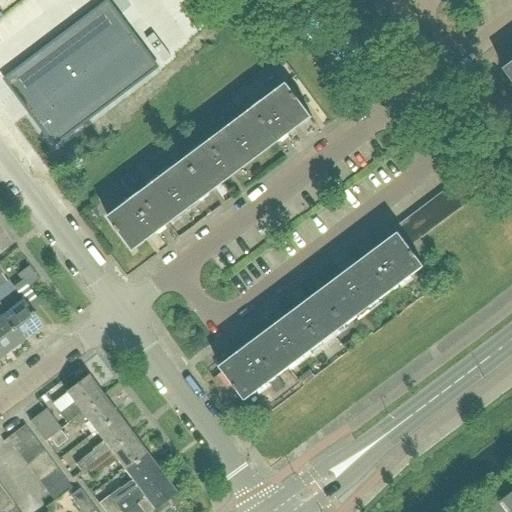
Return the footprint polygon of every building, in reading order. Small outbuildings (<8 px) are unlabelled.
[(27,89),(17,96),(55,146),(158,68),(108,2),(14,73),(27,89)] [(154,34),(146,39),(164,63),(172,57),(154,34)] [(511,62),(503,69),(511,80),(511,62)] [(131,199),(107,217),(133,252),(181,217),(313,118),(287,84),(263,101),(253,108),(141,193),(140,193),(131,199)] [(464,177),(454,184),(468,203),(479,196),(464,177)] [(476,177),(473,179),(470,182),(475,188),(481,183),(476,177)] [(454,184),(444,192),(459,211),(468,203),(454,184)] [(444,192),(434,199),(449,218),(459,211),(444,192)] [(434,199),(425,206),(439,225),(449,218),(434,199)] [(425,206),(415,213),(429,233),(439,225),(425,206)] [(420,240),(429,233),(415,213),(405,221),(420,240)] [(395,228),(398,233),(409,248),(410,247),(420,240),(405,221),(395,228)] [(424,266),(410,247),(409,248),(398,233),(220,366),(245,400),(268,383),(269,383),(279,376),(278,375),(391,291),(391,292),(399,286),(402,284),(402,283),(424,266)] [(0,317),(1,316),(21,342),(42,327),(22,300),(5,312),(0,305),(0,317)] [(0,354),(2,357),(21,342),(1,316),(0,317),(0,354)] [(72,419),(103,397),(87,376),(65,392),(73,403),(58,414),(66,424),(72,419)] [(286,387),(280,378),(270,385),(276,394),(286,387)] [(86,421),(95,433),(117,416),(103,397),(72,419),(78,427),(86,421)] [(44,442),(48,439),(59,431),(61,430),(46,409),(29,421),(44,442)] [(109,452),(131,435),(117,416),(95,433),(103,443),(80,460),(86,469),(109,452)] [(3,443),(6,441),(8,439),(14,448),(32,435),(24,425),(2,441),(3,443)] [(59,431),(48,439),(55,448),(66,441),(59,431)] [(32,435),(14,448),(21,457),(38,444),(32,435)] [(115,459),(124,471),(146,455),(131,435),(109,452),(86,469),(92,476),(115,459)] [(38,444),(21,457),(27,466),(45,452),(38,444)] [(45,452),(27,466),(33,474),(51,461),(45,452)] [(103,511),(108,511),(160,474),(146,455),(124,471),(130,479),(98,503),(103,511)] [(33,474),(40,483),(57,470),(51,461),(33,474)] [(46,491),(64,478),(57,470),(40,483),(46,491)] [(174,492),(160,474),(108,511),(141,511),(136,504),(144,498),(152,509),(155,506),(158,510),(168,503),(165,499),(174,492)] [(64,478),(46,491),(53,501),(71,488),(64,478)] [(81,511),(89,511),(94,509),(79,489),(69,496),(81,511)] [(511,511),(511,492),(493,507),(494,508),(507,498),(511,504),(511,511),(510,511),(511,511)] [(0,501),(0,511),(7,511),(15,507),(7,497),(0,501)]
